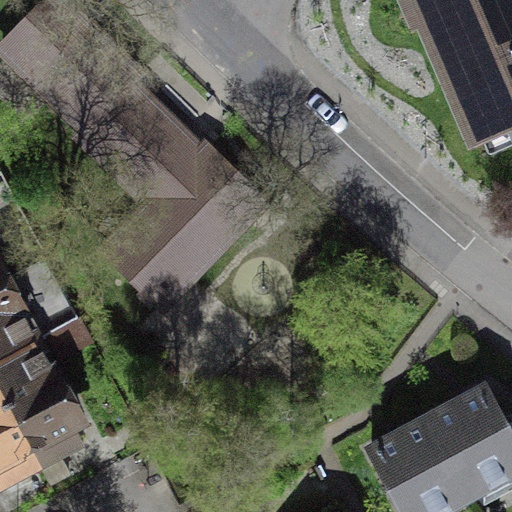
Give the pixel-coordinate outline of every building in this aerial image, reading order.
[(56,0),(46,0),(2,46),(85,127),(78,134),(151,205),(104,254),(159,307),(165,300),(167,298),(181,285),(182,283),(196,269),(198,267),(211,253),(213,251),(227,237),(229,235),(262,201),(207,148),(200,154),(187,142),(129,85),(138,76),(134,71),(132,74),(56,0)] [(511,0),(415,0),(477,142),(511,127),(511,0)] [(0,362),(33,345),(33,344),(78,320),(44,259),(14,275),(21,288),(8,295),(0,279),(0,362)] [(33,345),(0,362),(0,389),(40,464),(78,443),(73,434),(68,426),(76,421),(51,375),(50,376),(33,345)] [(40,464),(0,389),(0,482),(1,484),(40,464)] [(456,405),(428,420),(468,495),(511,471),(511,440),(485,390),(456,405)] [(400,435),(371,450),(404,511),(436,511),(468,495),(428,420),(400,435)]
